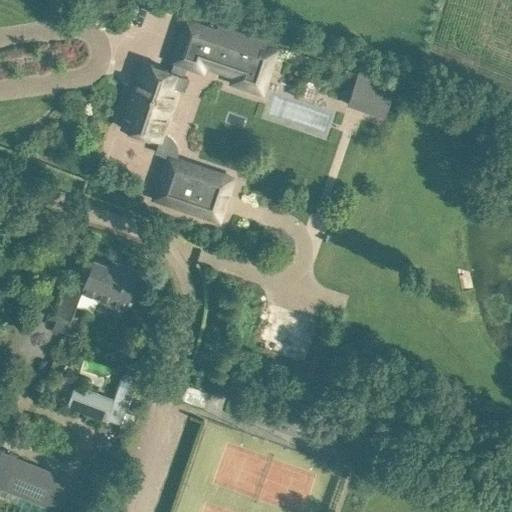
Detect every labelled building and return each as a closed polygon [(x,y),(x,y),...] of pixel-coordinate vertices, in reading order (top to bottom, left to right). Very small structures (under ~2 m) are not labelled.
[(186,18),(171,61),(174,62),(186,66),(202,72),(204,66),(234,76),(237,66),(249,70),(248,71),(255,73),(255,72),(267,76),(278,45),(217,25),(216,29),(186,18)] [(167,134),(164,133),(179,89),(183,91),(188,77),(183,76),(186,66),(174,62),(171,72),(144,62),(121,127),(159,140),(158,144),(164,155),(168,156),(168,155),(176,158),(177,155),(177,151),(177,148),(176,144),(174,141),(172,139),(170,136),(167,134)] [(395,85),(357,73),(347,103),(385,116),(395,85)] [(168,155),(168,156),(153,198),(219,220),(231,185),(201,174),(203,167),(176,158),(168,155)] [(56,313),(71,318),(82,290),(103,298),(125,307),(134,284),(139,285),(143,273),(112,261),(110,265),(93,258),(87,274),(73,269),(66,287),(66,288),(56,313)] [(75,383),(66,406),(106,420),(114,398),(75,383)] [(0,451),(0,487),(59,511),(82,511),(93,487),(1,449),(0,451)]
